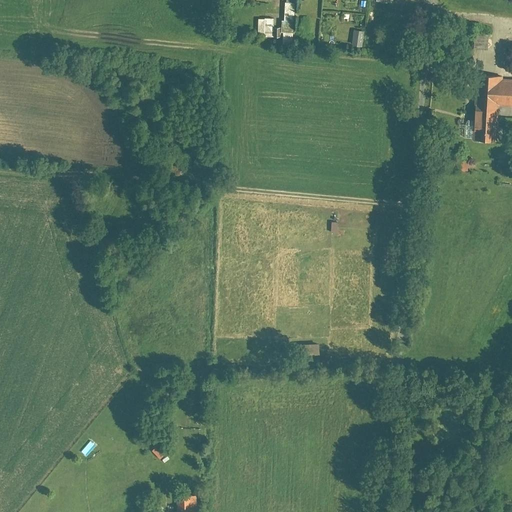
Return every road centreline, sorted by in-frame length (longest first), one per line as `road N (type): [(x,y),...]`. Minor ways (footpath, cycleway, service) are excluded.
road 1 (residential): [(385,511),(430,0)]
road 2 (track): [(411,193),(0,161)]
road 3 (unknown): [(215,365),(398,356)]
road 4 (track): [(436,511),(511,377)]
